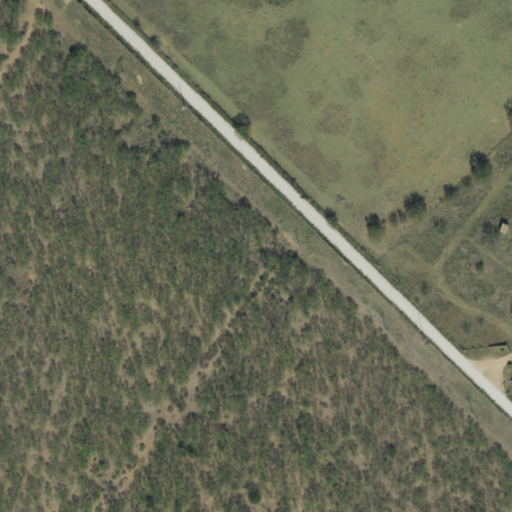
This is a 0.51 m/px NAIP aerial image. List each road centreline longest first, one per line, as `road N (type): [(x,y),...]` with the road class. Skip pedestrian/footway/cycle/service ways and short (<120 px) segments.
road 1 (track): [(51,0),(511,446)]
road 2 (residential): [(511,416),(89,0)]
